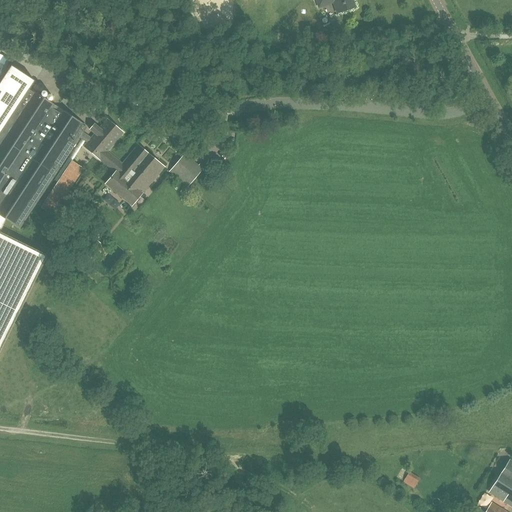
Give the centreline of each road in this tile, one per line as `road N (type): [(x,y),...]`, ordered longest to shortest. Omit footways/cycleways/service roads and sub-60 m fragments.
road 1 (unclassified): [(0,43),(102,91),(169,109),(377,108)]
road 2 (track): [(0,429),(218,457)]
